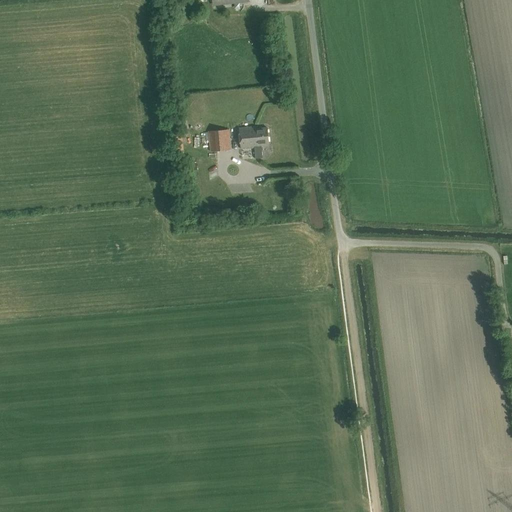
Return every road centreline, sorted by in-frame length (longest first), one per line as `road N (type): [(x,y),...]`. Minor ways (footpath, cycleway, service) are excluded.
road 1 (track): [(378,511),(343,244)]
road 2 (unclassified): [(365,242),(343,244),(308,0)]
